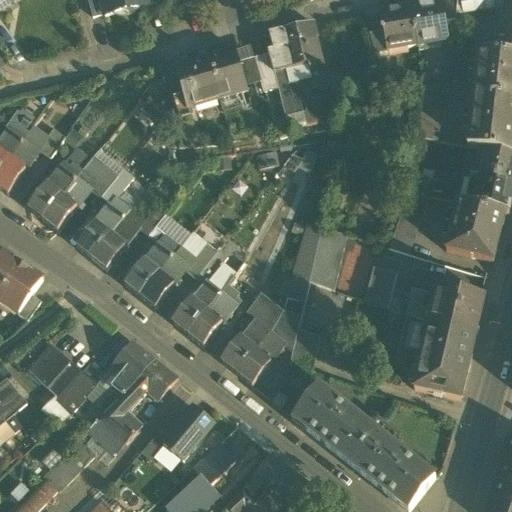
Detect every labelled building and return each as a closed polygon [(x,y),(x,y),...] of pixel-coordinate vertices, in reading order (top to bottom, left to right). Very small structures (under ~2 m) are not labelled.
[(0,0),(0,16),(22,0),(0,0)] [(90,0),(87,1),(93,23),(105,20),(100,0),(90,0)] [(100,0),(105,20),(105,21),(148,11),(148,10),(145,0),(100,0)] [(145,0),(148,10),(159,8),(157,0),(145,0)] [(460,0),(463,17),(476,15),(473,0),(460,0)] [(505,0),(473,0),(476,15),(504,11),(505,4),(506,4),(505,0)] [(439,26),(441,34),(455,32),(458,4),(442,6),(445,25),(439,26)] [(504,11),(502,30),(511,31),(511,4),(506,4),(505,4),(504,11)] [(442,6),(411,11),(418,51),(443,47),(441,34),(439,26),(445,25),(442,6)] [(407,53),(418,51),(411,11),(379,17),(383,37),(383,39),(384,38),(386,51),(406,47),(407,53)] [(511,58),(511,31),(502,30),(499,57),(511,58)] [(272,40),(276,57),(318,46),(314,31),(272,40)] [(369,39),(375,61),(387,59),(386,51),(384,38),(383,39),(383,37),(369,39)] [(324,74),(318,46),(276,57),(269,58),(269,59),(270,61),(275,80),(286,77),(309,72),(310,77),(324,74)] [(251,53),(236,57),(240,69),(255,65),(251,53)] [(450,85),(462,86),(466,54),(453,53),(450,85)] [(511,58),(499,57),(479,55),(475,87),(511,91),(511,58)] [(209,64),(210,67),(221,107),(248,99),(247,93),(240,69),(236,57),(236,56),(209,64)] [(264,100),(279,96),(275,80),(270,61),(255,65),(262,88),(261,88),(264,100)] [(240,69),(247,93),(261,88),(262,88),(255,65),(240,69)] [(191,115),(221,107),(210,67),(201,70),(200,67),(178,73),(185,100),(190,116),(191,115)] [(309,72),(286,77),(290,92),(297,90),(312,87),(310,77),(309,72)] [(286,77),(275,80),(279,96),(286,124),(297,121),(290,92),(286,77)] [(511,102),(511,91),(475,87),(474,97),(511,102)] [(297,90),(290,92),(297,121),(304,119),(297,90)] [(418,142),(438,146),(445,97),(425,94),(424,94),(423,104),(418,142)] [(511,102),(474,97),(468,152),(481,154),(511,160),(511,102)] [(174,104),(180,127),(193,123),(191,115),(190,116),(185,100),(174,104)] [(307,118),(304,119),(307,130),(334,125),(330,105),(305,109),(307,118)] [(21,115),(11,129),(17,133),(19,129),(29,136),(32,132),(37,125),(21,115)] [(297,121),(286,124),(288,134),(307,130),(304,119),(297,121)] [(11,129),(8,133),(24,144),(27,140),(17,133),(11,129)] [(17,133),(27,140),(29,136),(19,129),(17,133)] [(27,140),(24,144),(38,155),(47,142),(32,132),(29,136),(27,140)] [(73,132),(65,142),(64,145),(74,153),(84,141),(73,132)] [(0,178),(24,144),(8,133),(0,145),(0,178)] [(39,156),(50,163),(64,145),(65,142),(53,133),(47,142),(38,155),(39,155),(39,156)] [(39,155),(38,155),(24,144),(0,178),(0,192),(9,199),(39,156),(39,155)] [(105,147),(94,161),(118,181),(124,174),(129,166),(105,147)] [(65,166),(70,170),(73,167),(83,175),(92,163),(77,151),(65,166)] [(310,179),(318,159),(309,153),(302,163),(298,171),(310,179)] [(511,188),(511,160),(481,154),(479,163),(483,164),(480,183),(511,188)] [(276,156),(257,160),(260,174),(279,170),(276,156)] [(295,177),(298,171),(302,163),(292,157),(282,170),(295,177)] [(83,175),(80,178),(95,191),(92,194),(101,202),(118,181),(94,161),(92,163),(83,175)] [(65,166),(62,170),(77,182),(80,178),(70,170),(65,166)] [(80,178),(83,175),(73,167),(70,170),(80,178)] [(43,224),(77,182),(62,170),(28,212),(43,224)] [(101,202),(110,209),(113,206),(116,201),(117,202),(134,182),(124,174),(118,181),(101,202)] [(77,182),(92,194),(95,191),(80,178),(77,182)] [(58,236),(92,194),(77,182),(43,224),(58,236)] [(509,217),(511,202),(511,188),(480,183),(476,201),(472,200),(470,209),(509,217)] [(408,197),(404,208),(424,214),(429,201),(408,197)] [(116,201),(113,206),(127,218),(131,213),(117,202),(116,201)] [(125,221),(127,218),(113,206),(110,209),(125,221)] [(509,218),(509,217),(470,209),(459,207),(447,255),(494,267),(506,217),(509,218)] [(409,259),(424,214),(404,208),(389,252),(409,259)] [(92,263),(125,221),(110,209),(77,251),(92,263)] [(127,218),(125,221),(140,232),(146,225),(145,224),(131,213),(127,218)] [(139,234),(148,241),(155,232),(164,221),(154,213),(145,224),(146,225),(140,232),(139,234)] [(179,251),(182,253),(192,239),(166,218),(164,221),(155,232),(164,239),(170,243),(179,251)] [(139,234),(140,232),(125,221),(92,263),(107,275),(139,234)] [(285,300),(304,303),(321,231),(307,229),(292,280),(285,300)] [(310,285),(334,294),(347,238),(322,232),(310,285)] [(193,237),(192,239),(182,253),(189,259),(195,263),(205,251),(208,248),(193,237)] [(162,243),(158,247),(173,259),(176,255),(167,247),(162,243)] [(167,247),(176,255),(179,251),(170,243),(167,247)] [(140,301),(173,259),(158,247),(125,289),(140,301)] [(185,275),(195,283),(217,256),(208,248),(205,251),(195,263),(191,267),(188,271),(185,275)] [(182,253),(179,251),(176,255),(186,263),(189,259),(182,253)] [(0,302),(24,268),(14,262),(15,261),(4,253),(0,259),(0,302)] [(219,254),(217,256),(195,283),(204,290),(208,286),(211,282),(224,267),(229,262),(219,254)] [(176,255),(173,259),(188,271),(191,267),(186,263),(176,255)] [(185,275),(188,271),(173,259),(140,301),(155,313),(185,275)] [(259,271),(247,263),(241,273),(252,281),(259,271)] [(224,267),(211,282),(216,286),(219,282),(229,290),(237,277),(224,267)] [(33,275),(24,268),(0,302),(0,305),(19,318),(32,299),(44,281),(34,274),(33,275)] [(365,305),(387,313),(397,276),(374,270),(365,305)] [(272,296),(285,300),(292,280),(279,276),(272,296)] [(211,282),(208,286),(223,298),(226,294),(216,286),(211,282)] [(216,286),(226,294),(229,290),(219,282),(216,286)] [(189,340),(223,298),(208,286),(204,290),(174,328),(189,340)] [(239,299),(229,290),(226,294),(236,302),(239,299)] [(437,298),(430,329),(436,331),(476,340),(485,301),(438,290),(437,298)] [(413,293),(407,320),(430,329),(437,298),(413,293)] [(226,294),(223,298),(238,310),(241,306),(236,302),(226,294)] [(256,324),(266,332),(272,324),(277,328),(284,315),(262,297),(254,309),(247,318),(256,324)] [(204,352),(238,310),(223,298),(189,340),(204,352)] [(19,318),(28,325),(42,305),(32,299),(19,318)] [(284,315),(277,328),(283,333),(277,341),(286,348),(293,354),(301,319),(284,315)] [(398,358),(421,363),(430,329),(407,320),(398,358)] [(223,367),(238,379),(271,336),(266,332),(256,324),(223,367)] [(271,336),(277,328),(272,324),(266,332),(271,336)] [(271,336),(277,341),(283,333),(277,328),(271,336)] [(436,331),(430,329),(421,363),(414,393),(461,404),(476,340),(436,331)] [(290,367),(312,375),(321,340),(298,332),(290,367)] [(277,341),(271,336),(238,379),(253,391),(286,348),(277,341)] [(349,344),(346,356),(363,360),(366,348),(349,344)] [(100,404),(111,413),(135,388),(155,364),(133,347),(114,371),(122,378),(116,385),(113,382),(106,390),(110,394),(100,404)] [(53,404),(54,405),(81,376),(51,348),(28,374),(56,401),(53,404)] [(342,370),(369,379),(373,362),(363,360),(346,356),(342,370)] [(177,382),(155,364),(135,388),(111,413),(100,424),(125,449),(138,436),(123,421),(129,415),(147,397),(158,406),(177,382)] [(96,389),(81,376),(54,405),(70,421),(86,402),(97,390),(96,389)] [(0,448),(22,431),(14,419),(27,408),(7,383),(0,389),(0,448)] [(293,423),(351,469),(377,435),(319,389),(293,423)] [(182,464),(183,465),(214,428),(194,412),(163,448),(165,450),(182,464)] [(144,430),(129,415),(123,421),(138,436),(144,430)] [(80,443),(108,469),(125,449),(100,424),(80,443)] [(411,511),(435,481),(377,435),(351,469),(405,511),(411,511)] [(511,442),(508,441),(502,463),(511,465),(511,442)] [(16,511),(42,511),(58,496),(60,497),(96,461),(81,446),(16,511)] [(194,472),(201,480),(210,489),(236,465),(219,448),(211,455),(194,472)] [(255,478),(277,496),(293,476),(271,458),(255,478)] [(511,487),(511,465),(502,463),(496,483),(511,487)] [(311,490),(293,476),(277,496),(284,501),(295,510),(311,490)] [(226,510),(227,511),(242,511),(245,510),(247,511),(260,511),(264,508),(277,496),(255,478),(240,497),(226,510)] [(207,511),(220,500),(210,489),(201,480),(167,511),(207,511)] [(511,510),(511,487),(496,483),(490,504),(511,510)] [(30,494),(22,486),(10,498),(19,506),(30,494)] [(275,511),(284,501),(277,496),(264,508),(260,511),(247,511),(245,510),(242,511),(275,511)]
